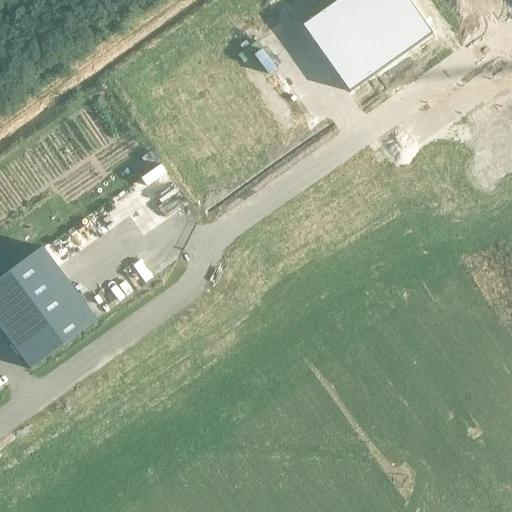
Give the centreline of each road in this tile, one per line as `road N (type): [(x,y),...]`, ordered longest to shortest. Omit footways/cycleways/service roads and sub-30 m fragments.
road 1 (residential): [(511,29),(236,221),(216,247)]
road 2 (residential): [(216,247),(242,268),(413,511)]
road 3 (residential): [(216,247),(190,296),(0,431)]
road 4 (track): [(109,351),(119,421),(117,511)]
